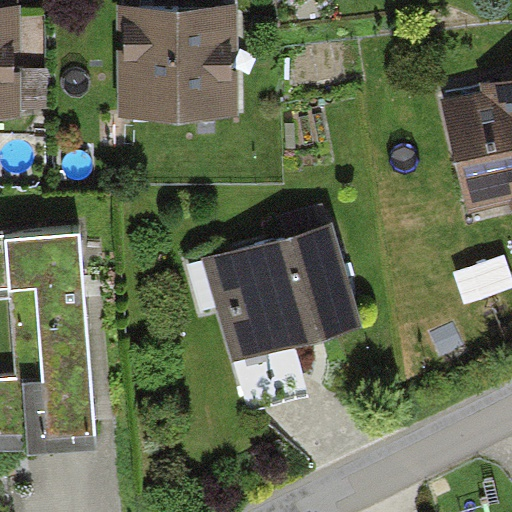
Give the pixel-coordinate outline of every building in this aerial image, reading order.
[(240,1),(145,0),(124,0),(124,104),(240,104),(240,1)] [(21,3),(0,3),(0,105),(20,105),(21,3)] [(511,78),(447,94),(477,222),(511,213),(511,78)] [(332,215),(209,248),(238,352),(361,318),(332,215)] [(80,223),(0,229),(0,296),(10,296),(17,371),(0,372),(0,445),(98,438),(80,223)]
